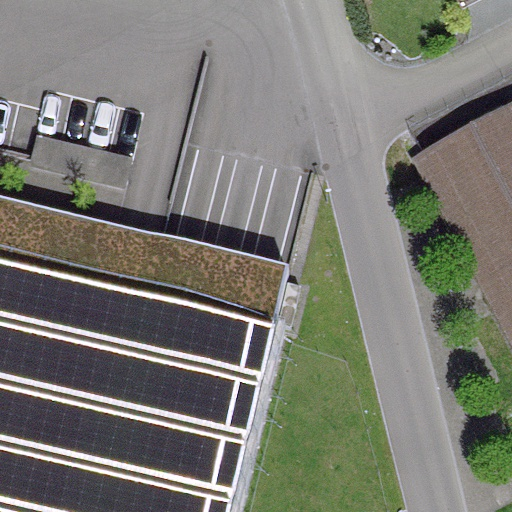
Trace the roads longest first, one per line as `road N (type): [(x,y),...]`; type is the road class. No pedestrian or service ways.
road 1 (residential): [(440,511),(351,129)]
road 2 (residential): [(351,129),(511,45)]
road 3 (residential): [(351,129),(307,0)]
